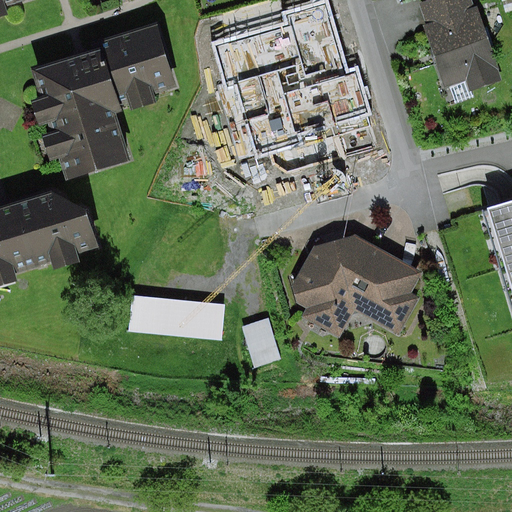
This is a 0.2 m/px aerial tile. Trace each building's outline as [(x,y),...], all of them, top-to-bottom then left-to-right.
[(0,0),(0,18),(9,16),(6,7),(26,0),(0,0)] [(282,23),(216,43),(228,84),(237,82),(258,151),(373,117),(358,67),(349,69),(327,0),(323,0),(279,13),(282,23)] [(428,0),(419,3),(426,24),(473,7),(470,0),(428,0)] [(511,0),(501,0),(506,13),(511,11),(511,0)] [(426,24),(421,25),(443,88),(466,79),(471,92),(502,81),(475,6),(473,7),(426,24)] [(76,58),(35,70),(43,98),(31,102),(38,126),(49,123),(52,133),(41,136),(49,163),(59,160),(65,181),(131,162),(116,113),(155,102),(152,92),(174,86),(157,27),(104,42),(106,49),(87,54),(76,58)] [(0,287),(17,282),(14,273),(50,262),(53,271),(80,263),(77,254),(98,247),(80,186),(12,206),(0,210),(0,209),(0,287)] [(501,204),(487,209),(511,293),(511,200),(509,202),(501,204)] [(363,237),(323,247),(303,282),(311,318),(346,338),(362,313),(403,340),(427,298),(420,294),(431,275),(363,237)] [(132,295),(128,330),(221,341),(225,306),(132,295)] [(269,319),(242,327),(255,368),(281,360),(269,319)]
